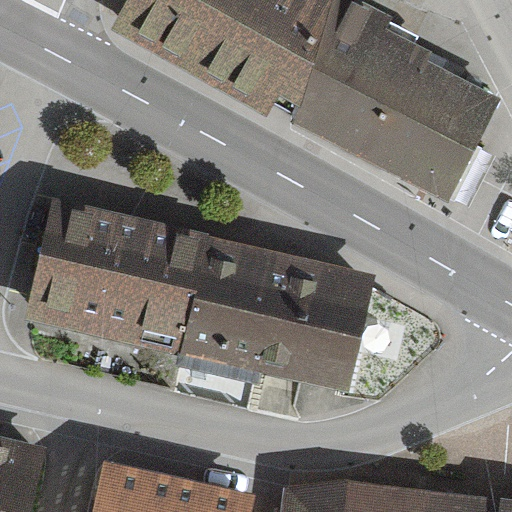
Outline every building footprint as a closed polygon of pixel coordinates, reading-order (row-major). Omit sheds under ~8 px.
[(126,0),(115,21),(266,106),(290,119),(324,0),(274,0),(271,6),(259,0),(126,0)] [(374,43),(384,23),(338,0),(324,0),(290,119),(442,197),(459,164),(490,103),(374,43)] [(53,211),(32,300),(181,335),(182,335),(202,248),(202,246),(53,211)] [(179,349),(177,361),(251,378),(255,365),(341,385),(362,285),(202,248),(182,335),(181,335),(178,349),(179,349)] [(0,511),(21,511),(34,456),(0,447),(0,511)] [(241,511),(244,503),(102,471),(93,511),(241,511)] [(281,511),(340,511),(342,489),(284,496),(281,511)] [(342,489),(340,511),(423,511),(425,498),(342,489)] [(496,511),(497,507),(425,498),(423,511),(496,511)]
